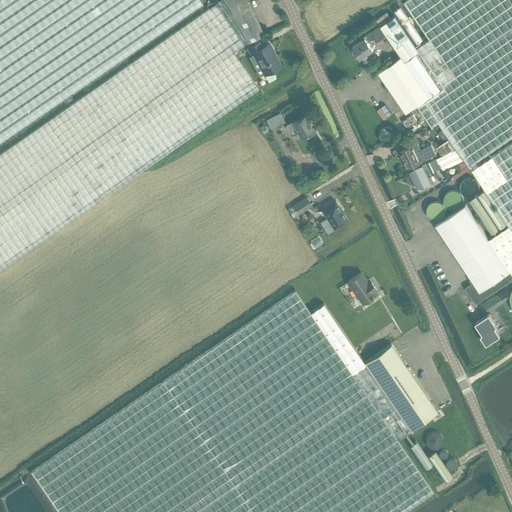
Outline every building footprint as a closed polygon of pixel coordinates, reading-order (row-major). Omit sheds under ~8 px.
[(0,269),(259,88),(234,52),(248,43),(264,34),(246,0),(219,0),(0,153),(0,269)] [(0,0),(0,140),(202,2),(200,0),(0,0)] [(511,0),(406,0),(404,1),(430,38),(419,45),(417,47),(402,25),(387,35),(401,56),(378,71),(407,112),(418,105),(432,126),(438,121),(469,165),(472,169),(475,174),(511,229),(511,0)] [(365,38),(353,47),(361,58),(363,57),(364,59),(368,56),(367,54),(374,49),(368,42),(374,38),(377,43),(387,35),(402,25),(395,15),(390,18),(386,13),(377,19),(381,25),(364,36),(365,38)] [(259,41),(247,47),(252,55),(249,57),(259,76),(264,74),(265,74),(269,81),(276,77),(272,70),(281,65),(270,43),(262,47),(259,41)] [(271,129),(285,122),(280,112),(266,119),(271,129)] [(306,114),(292,121),(286,124),(289,131),(296,128),(300,137),(315,130),(306,114)] [(413,114),(403,121),(407,126),(417,119),(413,114)] [(455,148),(449,139),(437,148),(441,154),(455,148)] [(408,168),(421,162),(421,161),(437,154),(432,143),(421,148),(418,142),(400,151),(408,168)] [(418,189),(434,181),(430,172),(443,166),(444,169),(463,159),(456,149),(426,163),(427,166),(424,167),(423,166),(410,172),(418,189)] [(462,161),(457,164),(461,171),(466,167),(462,161)] [(511,229),(475,174),(425,207),(436,224),(474,282),(466,287),(476,303),(511,278),(511,229)] [(306,196),(292,206),(298,214),(312,205),(306,196)] [(327,217),(320,222),(328,233),(334,229),(348,220),(335,200),(321,209),(327,217)] [(372,296),(376,293),(374,291),(376,289),(369,279),(367,280),(361,272),(348,281),(363,303),(366,300),(369,301),(373,298),(372,296)] [(507,287),(497,294),(501,299),(511,293),(507,287)] [(295,289),(31,471),(59,511),(401,511),(433,490),(397,438),(411,429),(437,411),(391,343),(364,362),(324,303),(311,312),(295,289)] [(488,311),(474,321),(482,332),(480,333),(485,342),(499,333),(493,324),(495,322),(488,311)]
